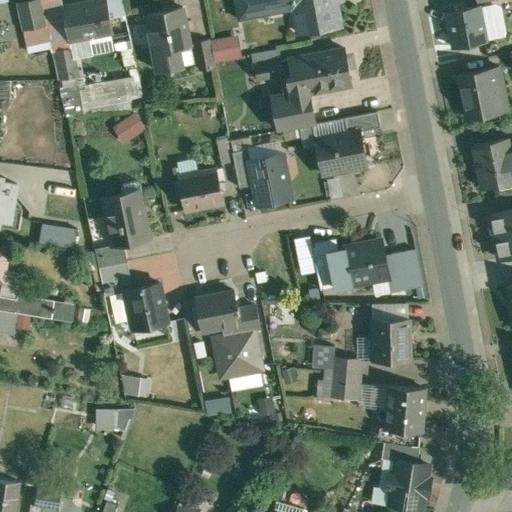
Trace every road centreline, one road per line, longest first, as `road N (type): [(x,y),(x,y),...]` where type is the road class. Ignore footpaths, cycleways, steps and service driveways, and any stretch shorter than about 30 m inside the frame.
road 1 (residential): [(437,191),(476,399),(479,431),(466,500)]
road 2 (residential): [(437,191),(227,233),(196,264)]
road 3 (residential): [(399,0),(437,191)]
